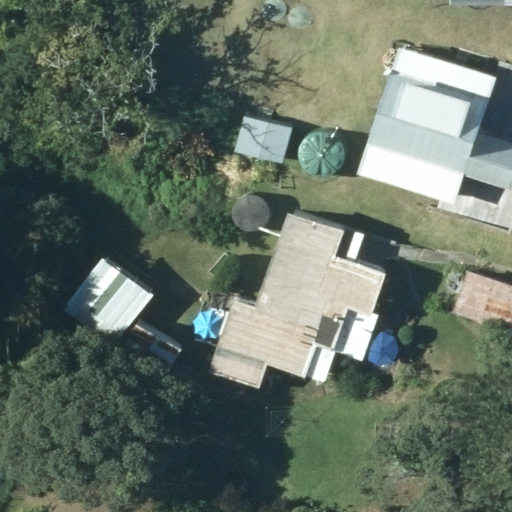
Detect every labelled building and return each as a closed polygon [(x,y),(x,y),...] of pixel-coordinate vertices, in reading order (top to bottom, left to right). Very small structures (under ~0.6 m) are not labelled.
[(393,61),(351,190),(451,222),(459,199),(504,213),(511,190),(511,160),(475,148),(493,93),(393,61)] [(268,370),(327,389),(336,357),(361,365),(375,324),(372,322),(386,278),(354,269),(363,241),(286,215),(256,308),(234,300),(211,375),(261,391),(268,370)] [(455,315),(511,335),(511,287),(470,272),(455,315)] [(110,347),(151,297),(127,277),(113,295),(91,278),(64,310),(110,347)] [(182,355),(137,325),(115,355),(161,386),(182,355)] [(171,396),(224,411),(231,384),(178,371),(171,396)]
